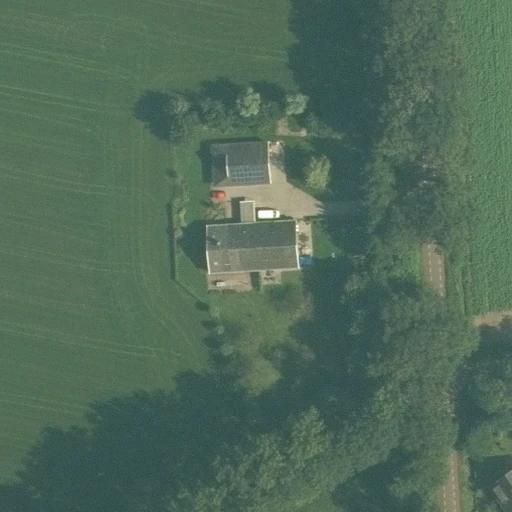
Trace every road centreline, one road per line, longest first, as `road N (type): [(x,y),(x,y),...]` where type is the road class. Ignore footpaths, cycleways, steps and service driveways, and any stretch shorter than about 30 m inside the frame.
road 1 (tertiary): [(440,379),(422,0)]
road 2 (track): [(188,511),(440,379)]
road 3 (tertiary): [(448,511),(440,379)]
